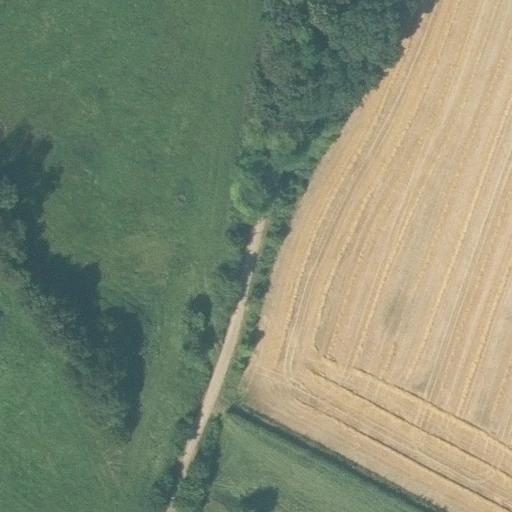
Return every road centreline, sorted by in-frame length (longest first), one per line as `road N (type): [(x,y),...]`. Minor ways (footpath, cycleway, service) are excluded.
road 1 (track): [(327,0),(211,398)]
road 2 (track): [(211,398),(168,511)]
